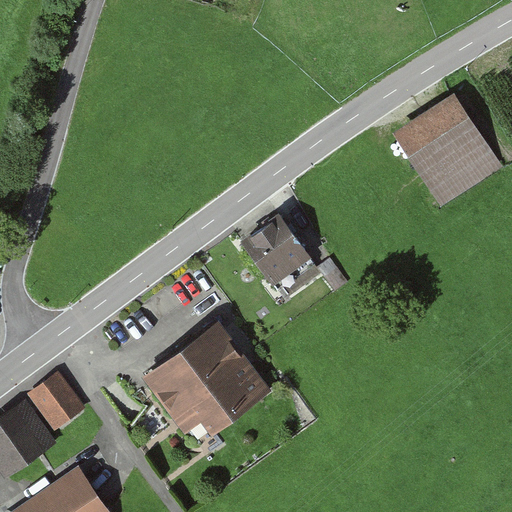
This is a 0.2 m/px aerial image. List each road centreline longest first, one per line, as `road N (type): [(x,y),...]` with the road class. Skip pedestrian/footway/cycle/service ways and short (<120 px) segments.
road 1 (tertiary): [(42,348),(359,113),(511,21)]
road 2 (residential): [(42,348),(18,309),(14,282),(95,0)]
road 3 (track): [(181,511),(54,339)]
